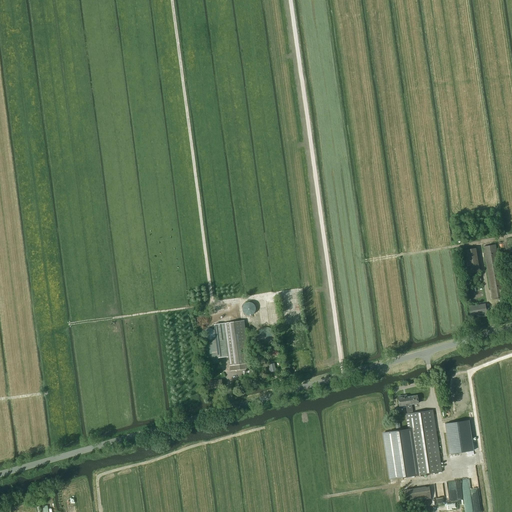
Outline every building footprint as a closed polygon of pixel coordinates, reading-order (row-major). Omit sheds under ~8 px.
[(502,286),(495,245),(483,247),(491,299),(504,297),(503,294),(505,293),(503,286),(502,286)] [(480,272),(476,248),(464,250),(468,274),(480,272)] [(243,307),(242,309),(243,310),(243,312),(244,313),(245,314),(247,315),(248,315),(250,315),(251,315),(253,314),(254,313),(255,312),(256,310),(256,309),(256,307),(255,306),(254,304),(253,303),(251,302),(250,302),(248,302),(247,302),(245,303),(244,304),(243,306),(243,307)] [(486,313),(484,304),(469,307),(470,315),(486,313)] [(250,368),(243,321),(223,323),(230,371),(250,368)] [(215,330),(208,327),(208,328),(204,331),(205,338),(209,364),(219,363),(219,359),(220,358),(218,343),(216,343),(215,336),(216,336),(215,330)] [(223,388),(222,380),(208,382),(209,390),(223,388)] [(389,432),(383,432),(390,479),(415,475),(442,471),(433,409),(413,412),(412,405),(419,404),(418,395),(407,397),(407,394),(398,396),(399,405),(406,404),(407,413),(406,413),(408,429),(389,432)] [(469,420),(445,424),(449,454),(473,450),(469,420)] [(431,499),(429,486),(404,490),(405,503),(431,499)]
